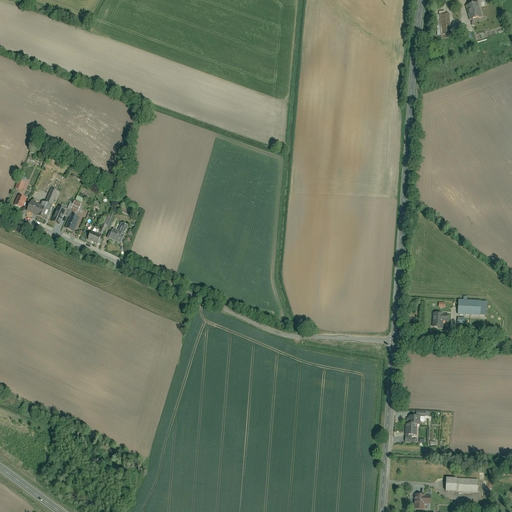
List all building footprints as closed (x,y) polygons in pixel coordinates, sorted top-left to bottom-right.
[(477,3),(466,7),(470,21),(481,17),(477,3)] [(444,15),(439,16),(440,35),(450,35),(449,15),(444,15)] [(26,183),(19,180),(15,188),(22,192),(26,183)] [(52,205),(58,191),(51,188),(46,203),(51,205),(52,205)] [(26,199),(18,196),(14,205),(22,208),(26,199)] [(41,205),(31,201),(27,210),(38,215),(38,216),(46,219),(51,205),(46,203),(42,201),(41,205)] [(75,201),(72,206),(79,209),(82,204),(75,201)] [(135,212),(123,206),(121,212),(133,217),(135,212)] [(65,210),(58,207),(52,222),(59,225),(63,215),(65,210)] [(79,218),(71,214),(65,228),(73,232),(79,218)] [(110,229),(116,215),(113,214),(111,219),(108,226),(107,228),(110,229)] [(106,217),(103,224),(108,226),(111,219),(106,217)] [(118,230),(114,228),(109,239),(121,244),(121,242),(123,238),(128,226),(121,223),(118,230)] [(108,226),(103,224),(99,232),(104,234),(107,228),(108,226)] [(101,236),(91,232),(88,239),(98,243),(100,239),(101,236)] [(480,303),(459,302),(458,315),(479,316),(480,303)] [(442,314),(433,314),(433,328),(442,328),(442,320),(448,320),(448,315),(442,315),(442,314)] [(416,417),(407,417),(407,423),(406,423),(405,435),(417,436),(417,425),(420,425),(421,417),(416,417)] [(445,479),(444,493),(477,494),(477,480),(445,479)] [(426,495),(415,494),(415,510),(425,511),(425,504),(431,504),(431,496),(426,496),(426,495)]
